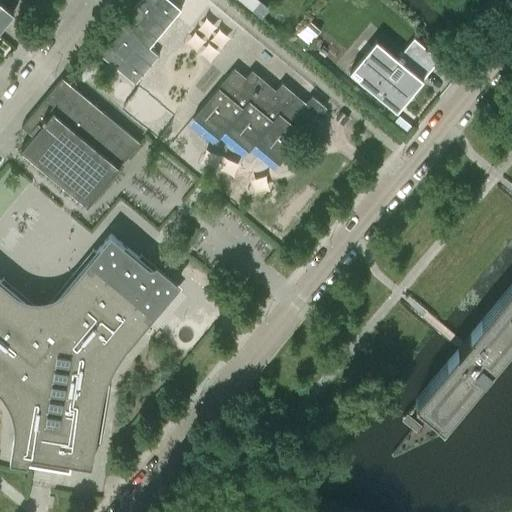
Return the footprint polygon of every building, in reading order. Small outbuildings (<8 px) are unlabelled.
[(170,0),(138,0),(96,51),(134,82),(158,54),(149,46),(180,8),(170,0)] [(0,1),(0,27),(13,12),(0,1)] [(422,77),(406,64),(397,56),(375,38),(349,70),(396,109),(422,77)] [(430,69),(413,55),(406,64),(422,77),(430,69)] [(254,142),(278,162),(325,106),(311,94),(302,105),(291,97),(295,93),(281,81),(272,93),(261,84),(265,80),(251,69),(241,80),(231,72),(235,68),(233,67),(192,116),(218,137),(224,130),(248,150),(254,142)] [(139,140),(61,76),(21,125),(31,134),(19,148),(86,204),(139,140)] [(341,110),(335,117),(343,123),(348,116),(341,110)] [(0,389),(5,393),(5,394),(18,404),(10,449),(55,457),(54,467),(69,470),(70,466),(70,465),(71,464),(71,463),(72,462),(73,461),(74,461),(75,460),(77,460),(78,460),(91,462),(95,440),(94,440),(95,439),(96,429),(96,428),(97,428),(98,418),(98,417),(100,407),(102,397),(102,396),(104,386),(103,386),(103,385),(105,375),(105,374),(106,369),(111,363),(112,363),(118,355),(118,354),(125,346),(132,338),(132,337),(133,338),(139,330),(139,329),(146,321),(153,313),(153,312),(160,305),(160,304),(167,296),(175,287),(172,284),(164,277),(163,277),(156,270),(155,270),(147,263),(146,263),(139,256),(138,256),(138,255),(110,232),(95,250),(96,250),(95,251),(89,258),(88,259),(82,267),(81,267),(75,275),(74,276),(67,283),(68,284),(67,284),(61,292),(60,293),(54,300),(53,301),(46,309),(47,309),(46,309),(42,314),(34,308),(34,307),(26,301),(25,300),(18,294),(17,293),(9,287),(8,286),(1,280),(0,279),(0,389)] [(456,407),(511,339),(511,282),(462,343),(458,348),(415,400),(436,417),(449,401),(456,407)] [(419,424),(406,412),(405,412),(401,417),(415,428),(419,424)]
